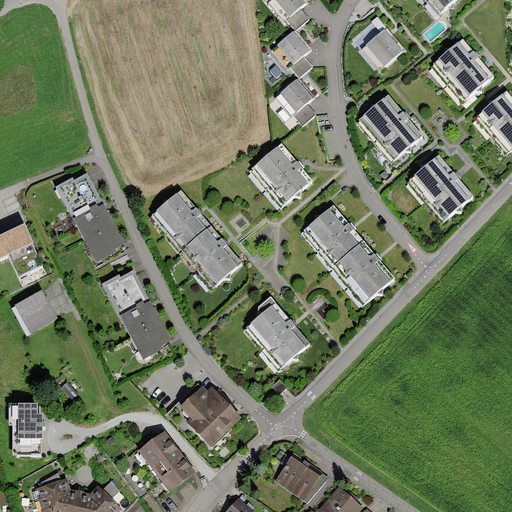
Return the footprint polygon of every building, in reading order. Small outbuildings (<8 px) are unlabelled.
[(308,4),(305,0),(274,0),(268,5),(284,24),(287,21),(296,31),(310,20),(301,10),(308,4)] [(457,0),(423,0),(438,17),(446,10),(453,10),(454,3),(457,0)] [(404,51),(386,30),(363,51),(381,71),(404,51)] [(312,53),(296,34),(273,53),(288,70),(290,68),(299,79),(311,69),(304,60),(312,53)] [(494,78),(463,41),(432,67),(463,105),(475,94),(483,94),(483,87),(494,78)] [(277,67),(271,72),(277,79),(283,74),(277,67)] [(316,101),(299,81),(275,102),(291,121),(294,118),(303,128),(316,116),(308,107),(316,101)] [(511,99),(507,93),(475,119),(507,157),(511,152),(511,99)] [(422,138),(388,97),(357,124),(391,165),(403,154),(411,154),(411,147),(422,138)] [(299,168),(278,144),(247,170),(281,211),(293,201),(301,200),(301,193),(312,184),(299,168)] [(472,198),(438,156),(407,183),(441,224),(453,214),(461,214),(461,207),(472,198)] [(74,180),(57,188),(97,263),(116,253),(115,251),(124,246),(88,176),(75,183),(74,180)] [(336,182),(320,196),(326,202),(342,189),(336,182)] [(150,219),(181,255),(213,228),(200,213),(183,192),(150,219)] [(351,230),(333,209),(300,236),(362,307),(374,297),(382,297),(382,290),(393,281),(376,260),(351,230)] [(25,228),(0,239),(0,262),(9,259),(18,279),(43,267),(33,246),(25,228)] [(226,244),(213,228),(181,255),(212,291),(224,280),(232,280),(232,273),(243,264),(226,244)] [(118,276),(102,285),(143,359),(161,348),(160,346),(170,340),(133,273),(120,280),(118,276)] [(58,319),(42,291),(16,305),(16,306),(12,308),(28,336),(58,319)] [(309,346),(270,299),(258,310),(258,319),(244,332),(279,373),(290,363),(298,363),(298,355),(309,346)] [(280,380),(273,387),(280,395),(288,388),(280,380)] [(241,418),(211,389),(207,393),(202,387),(181,409),(191,419),(187,423),(212,448),(241,418)] [(38,404),(9,403),(9,426),(12,426),(12,456),(42,456),(42,440),(43,440),(43,429),(46,429),(46,421),(43,421),(43,414),(41,414),(41,407),(37,407),(38,404)] [(196,472),(165,432),(139,451),(170,492),(196,472)] [(330,478),(293,453),(275,481),(308,502),(330,478)] [(36,491),(33,493),(35,500),(40,499),(43,511),(119,511),(122,509),(113,499),(120,491),(112,481),(103,490),(98,485),(90,493),(72,489),(69,478),(61,481),(58,472),(38,485),(39,489),(35,489),(36,491)] [(340,487),(318,511),(360,511),(364,507),(340,487)] [(254,511),(239,498),(226,511),(254,511)]
